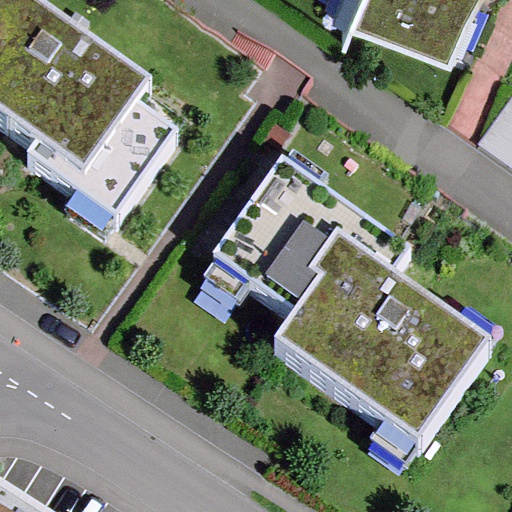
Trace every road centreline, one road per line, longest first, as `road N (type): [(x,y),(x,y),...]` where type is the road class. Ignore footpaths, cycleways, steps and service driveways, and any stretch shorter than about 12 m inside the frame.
road 1 (residential): [(511,203),(223,0)]
road 2 (residential): [(215,511),(0,372)]
